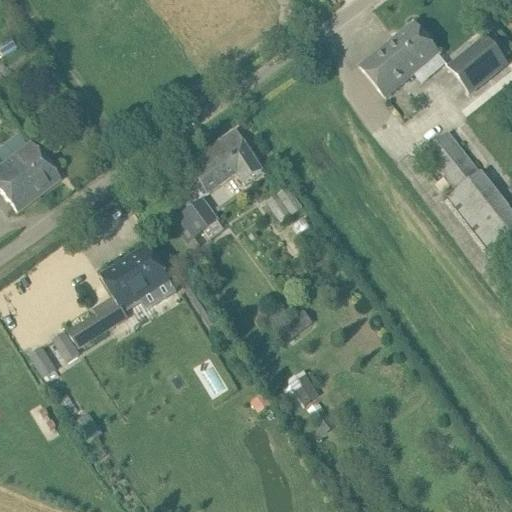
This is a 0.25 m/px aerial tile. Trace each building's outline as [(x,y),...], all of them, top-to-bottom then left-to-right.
[(444,53),(420,22),(394,41),(364,65),(388,96),(444,53)] [(507,67),(486,40),(465,56),(448,70),(469,97),(507,67)] [(511,255),(511,210),(452,134),(429,152),(459,191),(453,197),(504,262),(511,255)] [(61,179),(33,142),(30,144),(0,167),(0,190),(17,213),(61,179)] [(219,166),(202,178),(219,202),(219,201),(227,212),(236,205),(240,211),(261,196),(257,191),(271,181),(263,170),(264,170),(247,147),(231,158),(229,156),(218,164),(219,166)] [(290,189),(269,204),(285,224),(305,208),(290,189)] [(205,215),(186,229),(200,249),(219,235),(205,215)] [(171,280),(150,248),(103,278),(119,302),(70,334),(80,349),(116,326),(113,320),(123,314),(121,312),(171,280)] [(267,271),(226,297),(239,317),(279,291),(267,271)] [(275,338),(294,332),(288,311),(269,316),(275,338)] [(80,357),(65,334),(52,343),(66,366),(80,357)] [(56,373),(42,350),(29,358),(43,381),(56,373)] [(287,397),(298,392),(313,424),(328,416),(307,372),(281,385),(287,397)] [(264,397),(252,404),(258,414),(270,408),(264,397)] [(100,438),(85,418),(71,428),(85,449),(100,438)]
